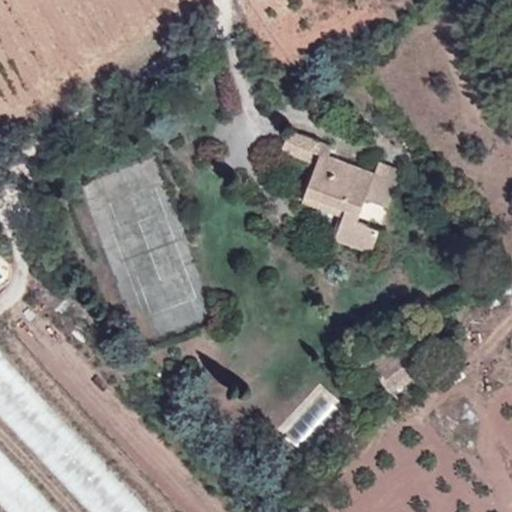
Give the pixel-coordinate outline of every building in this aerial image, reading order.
[(314,149),(318,140),(289,129),(282,148),(311,160),(314,149)] [(27,143),(24,138),(15,144),(18,149),(27,143)] [(333,146),(318,140),(314,149),(321,152),(329,156),(333,146)] [(213,160),(205,152),(197,160),(205,168),(213,160)] [(375,173),(329,156),(321,152),(306,192),(347,207),(336,238),(372,250),(380,229),(358,220),(366,197),(389,204),(403,169),(379,160),(375,173)] [(390,390),(415,371),(393,339),(367,357),(390,390)] [(422,379),(415,371),(390,390),(397,399),(422,379)] [(365,396),(357,382),(348,387),(357,402),(365,396)]
